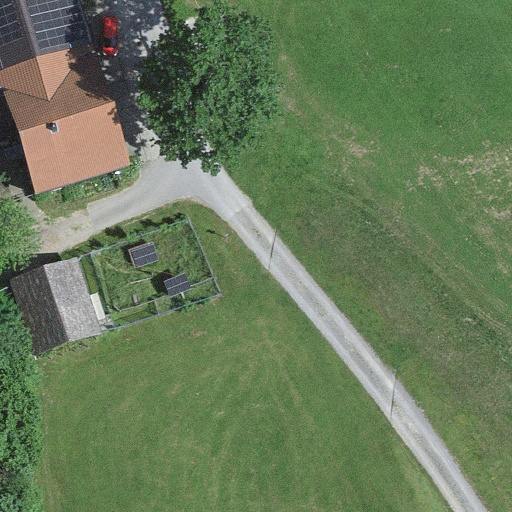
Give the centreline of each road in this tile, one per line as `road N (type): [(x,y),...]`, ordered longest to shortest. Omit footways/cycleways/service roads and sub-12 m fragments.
road 1 (track): [(469,511),(393,394),(199,174),(145,32)]
road 2 (track): [(0,262),(199,174)]
